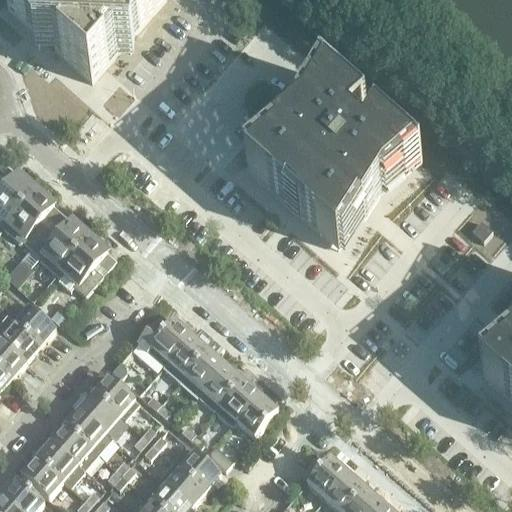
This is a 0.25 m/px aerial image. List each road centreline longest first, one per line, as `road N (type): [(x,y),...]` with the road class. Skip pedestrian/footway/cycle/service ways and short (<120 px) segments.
road 1 (residential): [(0,451),(175,267)]
road 2 (residential): [(175,267),(1,111)]
road 3 (residential): [(330,405),(175,267)]
road 4 (unclassified): [(364,0),(511,128)]
road 5 (residential): [(451,511),(330,405)]
road 6 (residential): [(330,405),(261,478),(254,511)]
